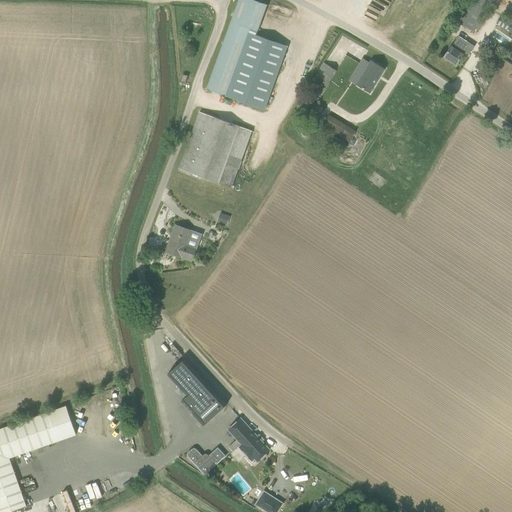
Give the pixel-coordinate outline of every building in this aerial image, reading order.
[(256,35),(267,5),(253,0),(239,0),(207,89),(264,110),(287,46),(256,35)] [(462,6),(453,20),(473,32),(492,0),(472,0),(467,9),(462,6)] [(451,47),(444,57),(457,65),(463,55),(466,57),(470,50),(456,41),(452,47),(451,47)] [(385,69),(371,60),(356,85),(371,94),(385,69)] [(318,101),(336,72),(323,64),(309,88),(311,90),(308,95),(318,101)] [(200,112),(179,169),(232,188),(252,131),(200,112)] [(331,114),(322,129),(348,145),(357,130),(331,114)] [(309,141),(322,125),(314,119),(301,135),(309,141)] [(220,213),(216,222),(226,225),(230,217),(220,213)] [(166,252),(192,261),(196,249),(186,245),(192,231),(176,225),(166,252)] [(227,404),(185,358),(168,374),(187,396),(182,401),(204,426),(227,404)] [(76,435),(66,406),(0,428),(0,511),(8,511),(27,506),(10,458),(76,435)] [(253,465),(270,451),(241,419),(229,430),(242,444),(237,448),(253,465)] [(205,476),(227,456),(218,447),(209,455),(207,454),(205,453),(203,455),(197,449),(195,448),(193,448),(188,452),(187,454),(188,457),(205,476)] [(262,492),(255,503),(253,506),(263,511),(277,511),(283,504),(262,492)]
